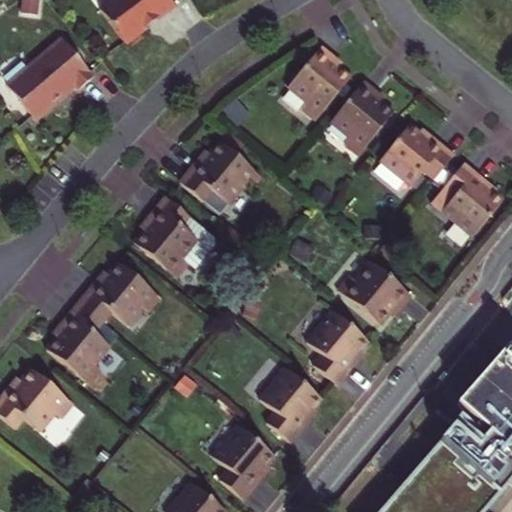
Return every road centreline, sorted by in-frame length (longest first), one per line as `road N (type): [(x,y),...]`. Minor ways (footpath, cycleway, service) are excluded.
road 1 (residential): [(288,0),(179,76),(0,284)]
road 2 (residential): [(511,245),(300,511)]
road 3 (residential): [(393,0),(511,108)]
